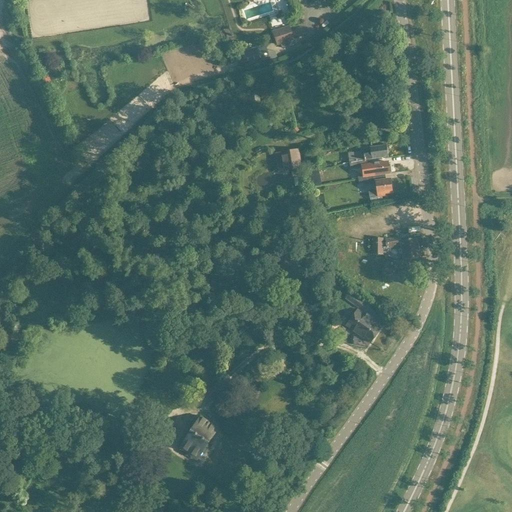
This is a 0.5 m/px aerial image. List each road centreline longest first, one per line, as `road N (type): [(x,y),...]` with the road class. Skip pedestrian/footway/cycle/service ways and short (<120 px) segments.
road 1 (unclassified): [(292,511),(429,297),(434,262),(399,0)]
road 2 (tertiary): [(397,511),(428,448),(455,323),(447,0)]
